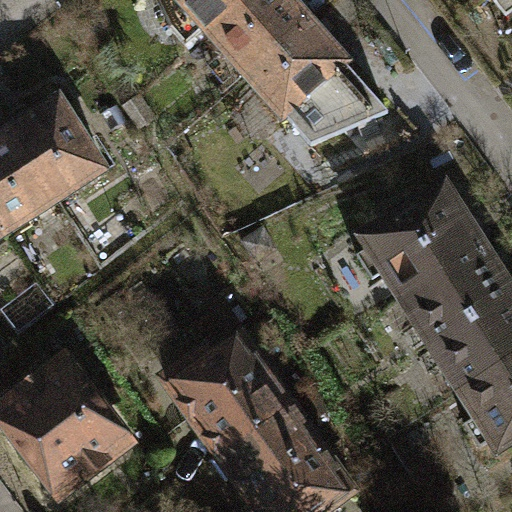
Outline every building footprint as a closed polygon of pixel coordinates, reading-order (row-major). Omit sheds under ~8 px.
[(244,0),(175,0),(205,34),(244,0)] [(293,0),(244,0),(205,34),(242,76),(308,17),(293,0)] [(308,17),(242,76),(284,122),(303,105),(320,123),(358,89),(340,69),(348,62),(308,17)] [(62,96),(12,128),(61,204),(112,172),(62,96)] [(12,128),(0,135),(0,219),(11,237),(61,204),(12,128)] [(359,235),(394,290),(480,236),(446,182),(359,235)] [(0,219),(0,243),(11,237),(0,219)] [(394,290),(428,345),(511,292),(511,287),(480,236),(394,290)] [(511,292),(428,345),(462,400),(511,368),(511,292)] [(154,374),(216,459),(294,403),(232,318),(154,374)] [(0,409),(0,422),(57,495),(125,442),(61,361),(0,409)] [(511,368),(462,400),(497,455),(511,445),(511,368)] [(216,459),(254,511),(304,511),(349,480),(294,403),(216,459)]
